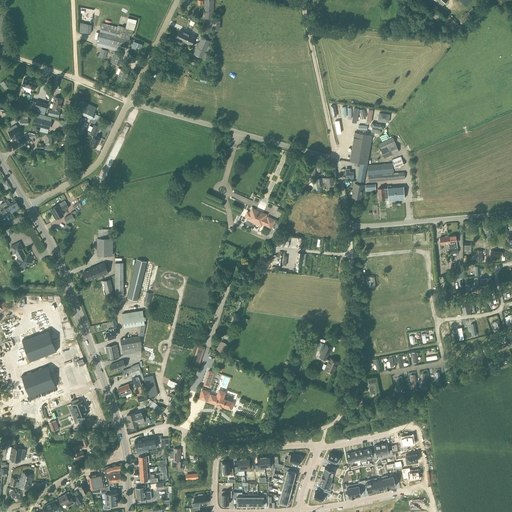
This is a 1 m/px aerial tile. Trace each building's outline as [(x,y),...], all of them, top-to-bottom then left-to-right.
[(204,0),(203,33),(213,33),(213,28),(220,28),(220,21),(213,20),(214,0),(204,0)] [(440,7),(432,16),(439,23),(448,14),(440,7)] [(460,20),(458,23),(465,28),(467,26),(465,25),(477,13),(472,7),(467,12),(466,11),(462,14),(464,16),(459,20),(460,20)] [(100,32),(96,45),(118,51),(120,45),(129,48),(131,40),(132,40),(137,20),(128,18),(126,27),(122,26),(118,26),(117,27),(103,24),(102,27),(101,32),(100,32)] [(364,18),(364,27),(376,27),(376,18),(364,18)] [(83,23),(80,23),(79,33),(90,34),(91,25),(83,23)] [(180,30),(176,39),(191,46),(195,37),(180,30)] [(202,37),(194,54),(208,61),(211,55),(210,54),(213,48),(208,46),(210,41),(202,37)] [(134,41),(131,49),(136,51),(137,47),(142,49),(143,44),(134,41)] [(114,52),(111,61),(112,62),(112,63),(119,65),(122,58),(121,58),(123,55),(114,52)] [(118,68),(116,73),(119,74),(117,78),(125,81),(129,72),(121,69),(118,68)] [(8,78),(0,83),(6,90),(13,84),(8,78)] [(25,78),(23,86),(35,89),(37,82),(25,78)] [(17,93),(10,95),(11,102),(19,99),(17,93)] [(55,98),(53,108),(58,109),(60,109),(62,99),(55,98)] [(38,101),(35,107),(46,111),(49,104),(38,101)] [(82,106),(79,113),(91,119),(95,112),(82,106)] [(50,109),(49,115),(59,116),(60,111),(58,111),(58,109),(53,108),(53,110),(50,109)] [(41,127),(43,119),(35,117),(33,125),(41,127)] [(51,121),(43,119),(41,127),(49,129),(51,121)] [(25,142),(30,139),(27,134),(22,137),(15,125),(8,129),(10,131),(9,132),(8,133),(11,137),(12,136),(13,138),(15,141),(12,142),(12,143),(11,143),(11,144),(12,146),(13,146),(14,146),(15,148),(18,146),(19,148),(20,148),(23,146),(22,144),(25,142)] [(89,132),(87,134),(93,137),(90,144),(96,147),(99,140),(96,138),(97,136),(96,135),(99,127),(94,125),(91,132),(89,132)] [(355,132),(350,161),(355,162),(354,165),(360,166),(360,163),(367,164),(372,135),(355,132)] [(399,152),(394,139),(380,144),(382,149),(380,149),(384,158),(399,152)] [(401,156),(391,160),(392,163),(393,164),(395,169),(404,165),(402,159),(401,156)] [(360,163),(356,182),(365,183),(366,178),(365,178),(367,171),(367,165),(360,163)] [(369,165),(368,165),(368,175),(369,175),(394,173),(393,164),(392,163),(375,165),(369,165)] [(350,168),(345,168),(346,179),(350,179),(354,180),(353,171),(350,172),(350,168)] [(405,172),(394,173),(369,175),(369,182),(405,179),(405,172)] [(322,178),(316,179),(317,186),(334,184),(333,177),(322,178)] [(355,183),(352,197),(361,199),(363,185),(355,183)] [(388,187),(388,188),(388,197),(389,200),(405,199),(404,186),(388,187)] [(388,188),(378,189),(379,200),(385,199),(385,198),(388,197),(388,188)] [(16,201),(8,205),(12,212),(20,208),(16,201)] [(12,212),(8,205),(5,202),(0,204),(2,208),(1,209),(1,210),(0,209),(0,212),(1,215),(3,214),(5,217),(12,212)] [(79,202),(73,206),(78,213),(81,206),(79,202)] [(62,211),(69,207),(66,204),(59,208),(58,205),(52,208),(57,218),(64,215),(62,211)] [(72,214),(65,218),(67,223),(75,219),(77,214),(76,210),(71,213),(72,214)] [(247,213),(246,215),(246,216),(248,217),(248,219),(249,217),(252,219),(251,220),(252,221),(261,225),(262,223),(265,224),(264,226),(271,228),(274,220),(268,218),(267,219),(264,218),(266,215),(261,213),(260,214),(257,212),(256,211),(256,210),(255,210),(254,210),(253,210),(252,210),(250,214),(248,213),(247,213)] [(99,237),(98,237),(98,255),(113,255),(113,229),(99,229),(99,237)] [(449,240),(448,236),(449,236),(448,235),(445,235),(445,237),(440,237),(441,244),(449,243),(450,249),(454,249),(453,244),(453,240),(449,240)] [(456,235),(449,236),(448,236),(449,240),(453,240),(453,244),(454,249),(450,249),(450,254),(458,253),(456,235)] [(19,242),(11,246),(14,253),(16,252),(19,259),(18,260),(22,267),(23,267),(24,267),(31,263),(32,262),(28,254),(25,256),(22,249),(23,249),(19,242)] [(136,259),(127,298),(137,301),(147,262),(136,259)] [(89,270),(83,272),(87,281),(93,278),(93,279),(108,273),(104,262),(89,268),(89,270)] [(120,277),(116,277),(116,297),(124,297),(124,277),(120,277)] [(111,279),(102,282),(105,296),(114,294),(111,279)] [(456,295),(451,295),(451,298),(456,298),(456,297),(462,297),(462,294),(464,294),(463,290),(455,291),(456,295)] [(142,310),(122,313),(124,326),(141,324),(145,323),(142,310)] [(495,322),(492,323),(493,327),(492,327),(493,329),(494,333),(502,330),(499,320),(495,322)] [(110,331),(106,332),(109,339),(116,337),(115,333),(118,332),(116,327),(109,329),(110,331)] [(49,330),(22,340),(23,340),(31,360),(30,361),(57,351),(55,350),(53,344),(48,331),(49,330)] [(140,336),(121,339),(122,350),(136,347),(142,346),(140,336)] [(221,341),(216,349),(223,353),(228,346),(221,341)] [(325,344),(319,357),(326,360),(329,361),(325,370),(333,373),(338,361),(330,358),(327,357),(332,347),(325,344)] [(117,345),(106,347),(108,359),(119,357),(117,345)] [(115,363),(110,365),(113,371),(127,366),(124,360),(121,361),(119,358),(114,360),(115,363)] [(378,359),(371,360),(373,371),(380,370),(378,359)] [(55,387),(47,366),(23,375),(31,396),(55,387)] [(133,371),(131,372),(133,377),(132,377),(136,387),(141,385),(141,384),(143,383),(141,374),(139,370),(133,371)] [(375,377),(367,379),(368,387),(372,386),(373,389),(371,390),(372,393),(374,393),(374,394),(378,393),(375,377)] [(128,384),(119,387),(121,393),(122,393),(123,396),(132,392),(133,394),(137,393),(135,388),(131,390),(128,384)] [(233,403),(233,402),(211,394),(210,395),(208,394),(209,392),(202,390),(199,398),(206,400),(208,401),(231,409),(231,408),(232,408),(234,404),(233,403)] [(137,395),(139,401),(148,399),(147,393),(145,393),(140,395),(137,395)] [(148,403),(157,411),(163,405),(153,397),(148,403)] [(74,408),(70,410),(71,412),(85,407),(84,405),(82,400),(80,401),(79,398),(71,401),(72,404),(74,408)] [(359,403),(354,406),(357,412),(362,409),(359,403)] [(85,407),(71,412),(71,413),(74,419),(77,418),(79,422),(86,419),(84,415),(88,414),(87,414),(86,409),(85,407)] [(129,421),(143,416),(141,411),(132,414),(132,413),(127,415),(127,416),(126,416),(127,419),(128,419),(129,421)] [(144,421),(143,416),(129,421),(130,426),(136,425),(135,424),(144,421)] [(58,429),(55,420),(49,423),(52,431),(58,429)] [(155,436),(135,440),(138,453),(147,452),(148,454),(157,453),(157,450),(148,451),(148,449),(157,447),(157,446),(158,446),(156,437),(155,437),(155,436)] [(400,444),(399,444),(400,451),(405,450),(408,449),(407,444),(413,443),(412,436),(409,436),(407,436),(405,437),(404,437),(399,438),(400,444)] [(3,437),(2,443),(11,445),(13,439),(3,437)] [(82,442),(72,446),(75,454),(74,454),(76,460),(85,456),(83,451),(79,452),(78,449),(84,447),(84,446),(88,445),(85,438),(81,439),(82,442)] [(170,448),(169,438),(165,439),(165,442),(165,444),(165,446),(161,447),(162,449),(170,448)] [(386,443),(380,444),(383,455),(389,453),(387,443),(386,443)] [(372,453),(373,459),(377,458),(376,456),(377,456),(383,455),(380,444),(374,445),(375,450),(375,452),(372,453)] [(9,445),(7,457),(21,461),(24,449),(9,445)] [(170,452),(170,455),(174,455),(173,461),(172,461),(172,467),(177,467),(177,470),(183,470),(184,461),(180,461),(180,453),(181,453),(181,449),(174,448),(174,452),(170,452)] [(370,448),(364,450),(367,461),(373,460),(373,459),(372,453),(372,452),(371,448),(370,448)] [(364,450),(358,451),(361,463),(367,461),(364,450)] [(400,451),(395,451),(396,459),(406,457),(407,463),(411,462),(413,461),(413,462),(414,462),(414,461),(418,461),(416,453),(412,454),(410,455),(410,454),(409,455),(406,455),(405,450),(400,451)] [(358,451),(352,452),(354,463),(354,461),(360,460),(360,463),(361,463),(358,451)] [(346,453),(346,458),(347,459),(348,464),(354,463),(352,452),(346,453)] [(329,453),(327,460),(336,463),(338,464),(341,458),(340,457),(339,457),(338,457),(333,455),(333,454),(330,453),(330,454),(329,453)] [(285,458),(284,463),(292,466),(293,462),(299,464),(301,457),(292,455),(288,454),(287,459),(285,458)] [(269,456),(263,457),(265,469),(265,468),(271,467),(271,469),(274,469),(273,463),(270,463),(269,456)] [(249,457),(243,458),(244,470),(250,470),(250,471),(254,470),(253,464),(250,465),(249,457)] [(258,465),(255,465),(256,471),(259,471),(259,470),(265,469),(263,457),(257,457),(258,465)] [(237,466),(234,466),(235,472),(238,472),(238,471),(244,470),(243,458),(237,459),(237,466)] [(229,461),(222,462),(224,475),(233,474),(233,468),(230,468),(229,461)] [(122,469),(121,464),(112,466),(106,468),(102,470),(102,473),(104,473),(119,470),(122,469)] [(284,466),(283,469),(285,469),(283,475),(294,478),(296,472),(289,470),(290,467),(284,466)] [(322,473),(332,477),(334,471),(325,467),(325,468),(323,473),(322,473)] [(410,468),(402,469),(403,475),(408,474),(409,480),(413,479),(415,478),(415,479),(416,479),(416,478),(420,478),(418,470),(414,471),(412,472),(412,471),(412,472),(410,472),(409,468),(410,468)] [(120,473),(119,470),(104,473),(106,486),(100,488),(101,490),(109,489),(109,485),(110,485),(109,483),(121,481),(120,473)] [(22,472),(20,479),(31,482),(33,475),(22,472)] [(106,486),(104,473),(102,473),(89,475),(92,489),(100,488),(106,486)] [(150,473),(140,474),(141,480),(150,479),(150,482),(158,481),(158,479),(151,479),(151,473),(150,473)] [(322,473),(320,478),(333,483),(330,482),(332,477),(322,473)] [(387,475),(382,476),(382,478),(384,488),(385,489),(390,487),(387,475)] [(387,475),(390,487),(391,487),(390,487),(396,486),(394,476),(393,476),(388,477),(387,475)] [(11,477),(10,485),(15,486),(17,486),(18,485),(19,482),(16,482),(17,478),(11,477)] [(376,477),(371,479),(374,491),(379,490),(377,480),(376,477)] [(319,484),(326,487),(325,488),(324,490),(330,492),(332,488),(331,488),(333,483),(320,478),(321,479),(319,484)] [(20,479),(18,487),(30,490),(31,482),(20,479)] [(365,479),(361,480),(363,486),(366,485),(368,492),(374,491),(371,479),(365,480),(365,479)] [(358,483),(352,484),(355,497),(355,496),(356,496),(357,497),(359,496),(359,495),(361,495),(359,487),(363,486),(361,480),(358,481),(358,483)] [(84,483),(79,486),(83,494),(85,492),(86,494),(90,492),(84,483)] [(347,483),(343,484),(344,490),(347,489),(349,497),(349,498),(355,497),(352,484),(347,485),(347,483)] [(281,484),(280,489),(282,489),(282,490),(290,493),(292,487),(281,484)] [(110,492),(109,489),(101,490),(102,495),(105,495),(106,499),(117,498),(117,497),(118,497),(118,493),(117,493),(117,492),(110,492)] [(222,490),(222,504),(229,504),(229,497),(232,497),(232,490),(222,490)] [(315,491),(312,498),(313,498),(314,498),(313,499),(316,500),(316,499),(322,501),(324,502),(327,496),(329,497),(331,493),(324,490),(323,494),(315,491)] [(145,492),(136,492),(137,500),(145,499),(145,500),(152,499),(151,491),(145,492)] [(15,492),(11,495),(16,502),(20,500),(21,496),(20,495),(21,493),(17,492),(16,493),(15,492)] [(68,492),(59,497),(63,505),(66,503),(68,506),(74,503),(68,492)] [(237,492),(233,492),(234,498),(237,498),(237,505),(242,505),(242,494),(242,496),(237,496),(237,492)] [(258,494),(258,505),(264,505),(264,498),(267,498),(267,492),(264,492),(264,495),(258,495),(258,494)] [(195,503),(192,504),(193,507),(195,507),(200,506),(200,503),(207,502),(206,495),(202,495),(202,494),(198,494),(198,496),(194,496),(195,503)] [(279,496),(278,501),(283,503),(282,505),(287,506),(287,504),(289,498),(279,496)] [(118,502),(118,499),(117,498),(106,499),(106,504),(104,504),(104,509),(111,509),(111,504),(118,504),(118,502)] [(50,502),(48,503),(53,511),(58,508),(60,511),(63,510),(59,504),(57,505),(54,500),(51,502),(50,502)] [(45,511),(44,511),(51,511),(53,511),(48,503),(46,504),(46,505),(43,507),(45,511)]
